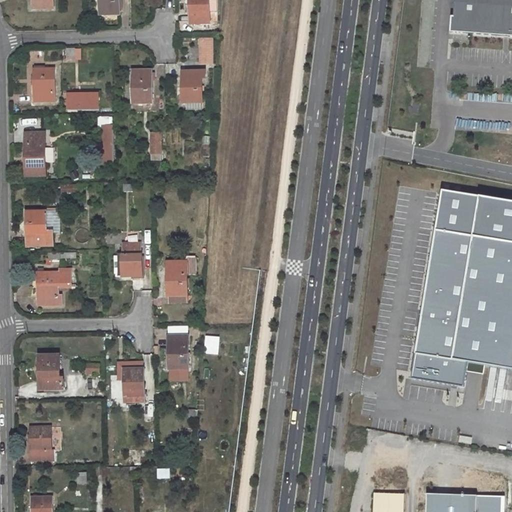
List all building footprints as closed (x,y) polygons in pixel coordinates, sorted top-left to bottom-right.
[(33,0),(34,9),(54,9),(53,0),(33,0)] [(101,0),(102,16),(120,16),(120,0),(101,0)] [(190,0),(191,24),(210,24),(209,0),(190,0)] [(511,0),(450,0),(451,5),(453,5),(452,18),(450,18),(449,34),(511,38),(511,0)] [(214,40),(201,40),(201,64),(214,64),(214,40)] [(35,102),(55,102),(55,69),(35,69),(35,102)] [(134,104),(151,104),(153,103),(153,71),(134,72),(134,104)] [(184,72),(184,103),(204,103),(203,72),(184,72)] [(68,112),(93,111),(93,102),(68,103),(68,112)] [(102,130),(103,155),(112,155),(112,129),(102,130)] [(26,134),(27,177),(46,176),(46,133),(26,134)] [(162,134),(151,134),(152,155),(162,155),(162,134)] [(511,195),(438,184),(408,380),(461,389),(464,373),(465,364),(482,366),(511,371),(511,195)] [(27,213),(28,233),(48,233),(47,212),(27,213)] [(122,243),(123,276),(142,275),(142,243),(122,243)] [(168,295),(188,295),(187,263),(167,263),(168,295)] [(44,269),(38,269),(39,306),(62,306),(62,295),(59,295),(59,285),(71,285),(71,273),(58,273),(58,272),(45,272),(44,269)] [(169,337),(170,369),(189,369),(188,337),(169,337)] [(59,356),(39,356),(40,380),(45,380),(45,389),(64,389),(64,380),(60,380),(59,356)] [(465,364),(464,373),(481,375),(482,366),(465,364)] [(144,369),(124,370),(125,402),(145,402),(144,369)] [(91,383),(74,383),(74,391),(91,391),(91,383)] [(55,451),(52,452),(51,428),(31,428),(32,462),(55,462),(55,451)] [(130,446),(130,461),(139,461),(138,446),(130,446)] [(402,511),(406,449),(375,448),(372,511),(402,511)] [(78,484),(86,484),(86,473),(78,474),(78,484)] [(424,511),(499,511),(499,506),(505,506),(506,482),(500,482),(500,480),(426,478),(424,511)] [(32,498),(32,511),(52,511),(53,497),(32,498)]
